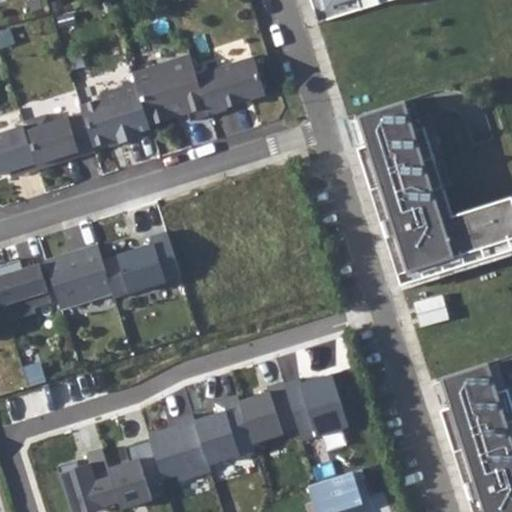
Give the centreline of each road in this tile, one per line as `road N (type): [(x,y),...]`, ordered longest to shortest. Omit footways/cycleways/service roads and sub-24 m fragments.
road 1 (residential): [(326,130),(447,511)]
road 2 (residential): [(0,220),(326,130)]
road 3 (residential): [(282,0),(326,130)]
